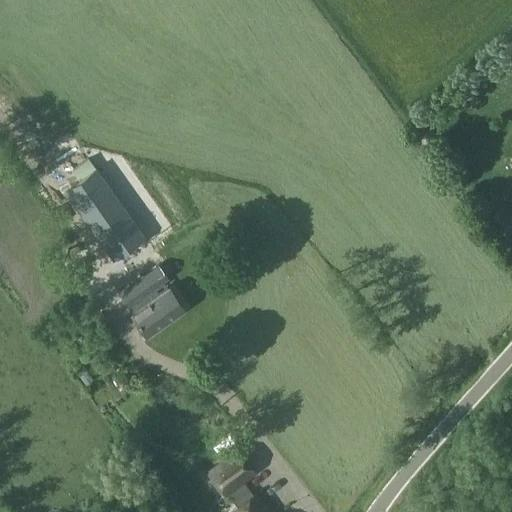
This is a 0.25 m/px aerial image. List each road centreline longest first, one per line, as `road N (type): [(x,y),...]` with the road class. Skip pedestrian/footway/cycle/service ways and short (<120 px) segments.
road 1 (unclassified): [(380,511),(511,355)]
road 2 (unknown): [(317,511),(238,403)]
